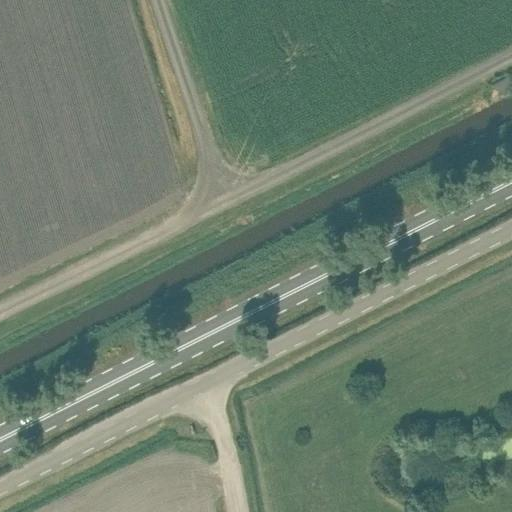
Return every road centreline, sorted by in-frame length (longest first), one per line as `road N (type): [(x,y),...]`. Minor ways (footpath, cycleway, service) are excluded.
road 1 (unclassified): [(0,487),(511,228)]
road 2 (primary): [(0,439),(511,180)]
road 3 (track): [(208,165),(243,187),(280,175),(511,60)]
road 4 (unclassified): [(0,310),(180,219),(213,185),(208,165)]
road 5 (unclassified): [(157,0),(208,165)]
road 6 (track): [(239,511),(227,449),(199,385)]
